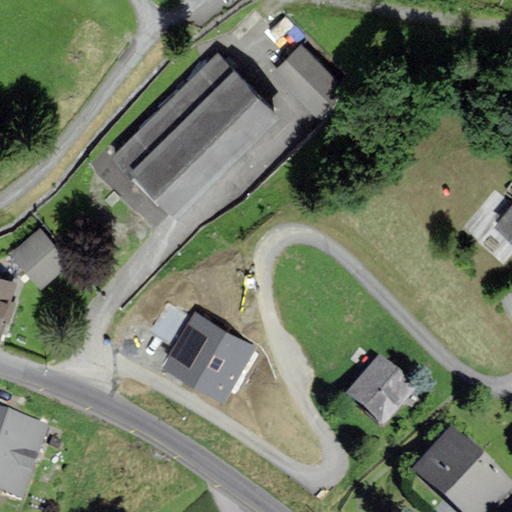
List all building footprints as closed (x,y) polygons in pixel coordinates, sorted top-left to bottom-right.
[(330,75),(301,45),(277,68),(305,98),(330,75)] [(218,54),(120,151),(177,208),(275,111),(218,54)] [(511,207),(500,222),(511,232),(511,207)] [(471,228),(502,260),(511,251),(511,238),(488,213),(471,228)] [(65,261),(40,229),(12,251),(38,283),(65,261)] [(0,277),(0,327),(4,316),(7,317),(12,303),(7,301),(13,282),(0,277)] [(380,363),(350,400),(383,427),(413,390),(380,363)] [(0,495),(21,503),(46,432),(0,415),(0,495)] [(457,511),(493,511),(511,491),(511,490),(451,437),(417,477),(457,511)]
